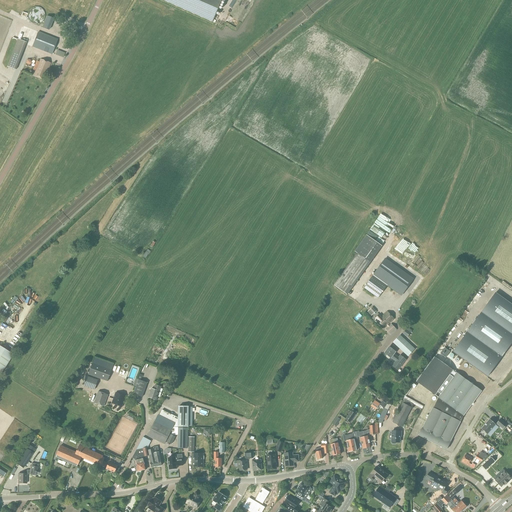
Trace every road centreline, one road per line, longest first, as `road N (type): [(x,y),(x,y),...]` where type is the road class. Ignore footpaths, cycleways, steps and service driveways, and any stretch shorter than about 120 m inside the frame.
road 1 (unclassified): [(0,498),(109,494),(179,480),(244,482)]
road 2 (unclassified): [(0,180),(99,0)]
